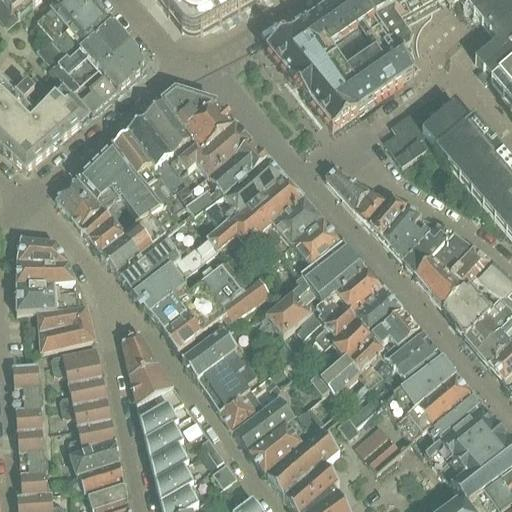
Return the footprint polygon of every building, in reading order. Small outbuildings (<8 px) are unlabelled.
[(5,0),(0,4),(0,23),(7,32),(20,22),(19,20),(18,22),(14,17),(28,5),(33,11),(46,0),(5,0)] [(36,56),(52,74),(66,63),(68,66),(112,28),(87,0),(69,0),(36,28),(50,44),(36,56)] [(153,0),(168,19),(184,37),(187,39),(190,40),(194,40),(198,39),(219,28),(221,27),(224,31),(278,0),(153,0)] [(462,3),(465,0),(345,0),(293,37),(292,36),(266,55),(289,81),(288,82),(309,107),(310,107),(332,135),(357,118),(414,78),(413,77),(416,75),(406,60),(412,56),(408,53),(410,44),(400,29),(444,4),(450,10),(462,3)] [(465,0),(462,3),(498,46),(474,66),(483,76),(484,75),(490,83),(490,84),(511,109),(511,167),(474,122),(467,128),(453,111),(455,110),(443,97),(391,132),(396,140),(384,148),(396,164),(402,173),(425,156),(418,146),(424,141),(436,155),(435,155),(481,209),(511,245),(511,5),(507,0),(465,0)] [(62,93),(69,102),(70,101),(73,99),(131,50),(112,28),(68,66),(66,63),(52,74),(48,77),(62,93)] [(143,63),(131,50),(73,99),(92,120),(142,79),(143,63)] [(0,152),(25,177),(89,123),(70,101),(69,102),(62,93),(36,120),(0,84),(0,152)] [(175,98),(161,109),(184,138),(216,111),(175,98)] [(161,109),(143,124),(172,162),(173,161),(191,148),(184,138),(161,109)] [(184,138),(191,148),(195,153),(200,160),(234,131),(216,110),(216,111),(184,138)] [(143,124),(127,138),(151,170),(161,186),(173,201),(185,192),(174,176),(179,170),(178,168),(173,161),(172,162),(143,124)] [(252,150),(234,131),(200,160),(195,153),(178,168),(179,170),(174,176),(185,192),(189,198),(196,195),(252,150)] [(127,138),(112,150),(137,182),(145,193),(155,186),(157,188),(161,186),(151,170),(127,138)] [(112,150),(75,188),(92,207),(93,207),(102,216),(114,228),(126,242),(137,234),(135,232),(140,229),(141,231),(149,224),(162,215),(145,193),(137,182),(112,150)] [(268,169),(252,150),(196,195),(189,198),(185,192),(173,201),(161,186),(157,188),(155,186),(145,193),(162,215),(164,214),(178,232),(188,225),(191,230),(203,220),(223,206),(268,169)] [(284,187),(268,169),(223,206),(203,220),(206,223),(205,225),(209,229),(210,228),(218,237),(284,187)] [(325,185),(340,202),(355,218),(369,199),(370,197),(371,197),(371,196),(357,187),(355,191),(335,176),(325,185)] [(186,283),(216,259),(236,244),(245,254),(265,237),(272,232),(303,208),(284,187),(218,237),(175,269),(186,283)] [(56,207),(73,226),(92,207),(75,188),(56,207)] [(391,209),(369,199),(355,218),(371,235),(391,209)] [(274,254),(280,262),(323,230),(305,211),(308,208),(306,206),(303,208),(272,232),(265,237),(277,250),(274,254)] [(93,207),(92,207),(73,226),(80,236),(102,216),(93,207)] [(406,216),(392,208),(371,235),(382,247),(406,216)] [(104,264),(117,280),(164,243),(178,232),(164,214),(162,215),(149,224),(141,231),(140,229),(135,232),(137,234),(126,242),(102,261),(104,264)] [(80,236),(88,245),(89,247),(114,228),(102,216),(80,236)] [(420,224),(406,216),(382,247),(390,255),(420,224)] [(117,280),(134,302),(169,273),(175,269),(218,237),(210,228),(209,229),(205,225),(206,223),(203,220),(191,230),(188,225),(178,232),(164,243),(117,280)] [(390,255),(403,270),(435,232),(420,224),(390,255)] [(89,247),(102,261),(126,242),(114,228),(89,247)] [(280,262),(298,289),(311,278),(343,251),(323,230),(280,262)] [(415,284),(431,266),(451,241),(435,232),(403,270),(414,282),(415,284)] [(455,243),(451,241),(431,266),(446,281),(447,282),(471,255),(455,243)] [(21,245),(17,266),(67,268),(56,249),(46,248),(47,245),(37,243),(36,247),(21,245)] [(282,342),(315,314),(321,310),(321,311),(334,300),(363,275),(343,251),(311,278),(298,289),(297,290),(299,292),(265,322),(266,323),(261,327),(266,333),(271,329),(282,342)] [(491,269),(471,255),(447,282),(461,297),(472,286),(491,269)] [(17,268),(17,288),(75,289),(67,269),(67,268),(17,266),(17,268)] [(415,284),(433,304),(442,316),(461,297),(447,282),(446,281),(431,266),(415,284)] [(223,313),(248,294),(244,290),(226,268),(195,292),(200,298),(207,293),(223,313)] [(511,288),(491,269),(472,286),(498,309),(500,311),(505,307),(507,305),(511,300),(511,288)] [(134,302),(150,322),(172,306),(186,320),(200,339),(226,321),(222,315),(223,313),(207,293),(200,298),(195,292),(189,298),(169,273),(134,302)] [(326,354),(331,350),(337,345),(336,345),(359,328),(354,322),(382,296),(363,275),(334,300),(321,311),(321,310),(315,314),(321,321),(317,324),(324,331),(323,332),(325,333),(314,344),(326,354)] [(484,323),(498,309),(472,286),(461,297),(442,316),(464,343),(484,323)] [(55,292),(75,290),(75,289),(17,288),(17,320),(37,319),(84,313),(78,299),(56,301),(55,292)] [(249,293),(248,294),(223,313),(222,315),(226,321),(226,320),(230,326),(259,307),(249,293)] [(343,366),(320,387),(317,383),(310,388),(322,404),(329,398),(334,404),(357,384),(384,359),(373,344),(401,318),(382,296),(354,322),(359,328),(336,345),(337,345),(331,350),(343,366)] [(150,322),(163,338),(186,320),(172,306),(150,322)] [(498,309),(484,323),(464,343),(488,371),(511,348),(511,315),(505,307),(500,311),(498,309)] [(37,319),(40,358),(94,346),(86,313),(84,313),(37,319)] [(419,339),(401,318),(373,344),(384,359),(388,363),(396,356),(398,358),(419,339)] [(201,340),(200,339),(186,320),(163,338),(177,358),(201,340)] [(195,382),(218,417),(242,401),(249,396),(245,390),(256,381),(243,364),(239,367),(234,359),(237,356),(222,338),(215,341),(182,366),(195,382)] [(430,352),(419,339),(398,358),(396,356),(388,363),(384,359),(357,384),(369,397),(383,385),(384,385),(405,368),(407,370),(430,352)] [(122,349),(136,411),(175,395),(158,370),(140,340),(122,349)] [(287,366),(296,360),(287,348),(278,356),(287,366)] [(511,348),(488,371),(503,388),(511,380),(511,348)] [(356,432),(381,413),(381,412),(440,364),(430,352),(407,370),(405,368),(384,385),(389,391),(373,402),(374,403),(349,423),(356,432)] [(65,380),(68,390),(102,384),(95,354),(53,363),(51,366),(54,380),(57,382),(65,380)] [(381,412),(381,413),(388,421),(396,431),(395,432),(412,449),(422,441),(407,423),(456,384),(440,364),(381,412)] [(12,372),(15,403),(40,401),(37,371),(12,372)] [(511,380),(503,388),(511,398),(511,380)] [(59,408),(60,411),(105,402),(102,384),(68,390),(70,402),(62,404),(59,408)] [(422,441),(428,436),(428,437),(471,402),(456,384),(407,423),(422,441)] [(269,395),(274,401),(281,395),(276,389),(269,395)] [(183,408),(175,395),(136,411),(144,446),(173,430),(178,427),(170,415),(183,408)] [(15,403),(17,437),(42,434),(40,401),(15,403)] [(218,417),(232,437),(255,419),(242,401),(218,417)] [(74,422),(76,430),(110,423),(105,402),(60,411),(62,422),(66,424),(74,422)] [(439,443),(442,448),(482,415),(471,402),(428,437),(432,441),(430,442),(434,447),(439,443)] [(248,459),(284,431),(294,424),(279,405),(234,440),(248,459)] [(310,412),(296,422),(309,439),(324,428),(310,412)] [(442,448),(425,462),(451,493),(460,505),(465,510),(468,508),(483,498),(511,475),(511,451),(482,415),(442,448)] [(70,457),(81,455),(115,447),(110,423),(76,430),(79,445),(71,446),(69,449),(70,457)] [(356,432),(349,423),(338,432),(348,445),(359,437),(356,432)] [(183,448),(173,430),(144,446),(150,468),(178,451),(183,448)] [(248,459),(265,481),(299,450),(284,431),(248,459)] [(363,464),(388,442),(379,431),(354,453),(363,464)] [(17,437),(19,469),(44,467),(42,434),(17,437)] [(267,484),(288,511),(314,511),(334,495),(338,491),(323,472),(338,459),(320,438),(302,453),(267,484)] [(201,448),(206,455),(213,451),(208,443),(201,448)] [(70,462),(76,481),(78,481),(78,483),(81,482),(119,470),(115,447),(81,455),(82,458),(70,462)] [(369,469),(378,479),(402,457),(394,447),(369,469)] [(188,468),(178,451),(150,468),(155,488),(183,472),(188,468)] [(206,455),(211,462),(218,458),(213,451),(206,455)] [(216,470),(223,465),(218,458),(211,462),(216,470)] [(19,469),(21,501),(47,500),(44,467),(19,469)] [(231,476),(226,469),(219,474),(224,481),(231,476)] [(78,483),(84,499),(87,499),(88,500),(123,487),(119,470),(81,482),(78,483)] [(193,489),(183,472),(155,488),(160,509),(188,492),(193,489)] [(224,481),(219,474),(212,478),(217,486),(224,481)] [(511,511),(511,475),(483,498),(492,511),(511,511)] [(236,483),(231,476),(224,481),(229,488),(236,483)] [(223,493),(229,488),(224,481),(217,486),(223,493)] [(88,500),(91,511),(111,511),(126,506),(123,487),(88,500)] [(234,488),(236,505),(249,503),(247,487),(234,488)] [(194,511),(199,510),(188,492),(160,509),(160,511),(194,511)] [(314,511),(344,511),(334,495),(314,511)] [(51,499),(47,500),(21,501),(21,502),(17,502),(17,511),(62,511),(61,511),(53,511),(51,499)]
